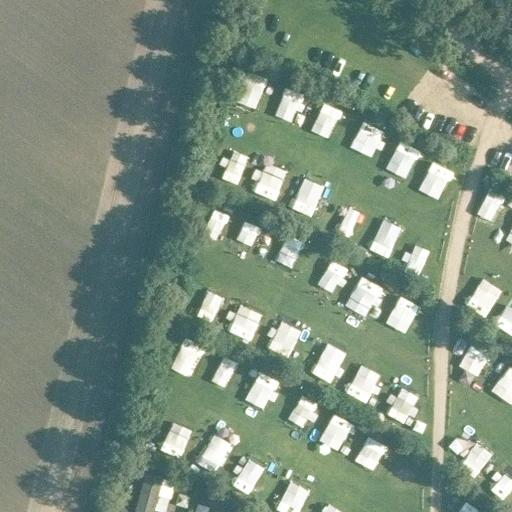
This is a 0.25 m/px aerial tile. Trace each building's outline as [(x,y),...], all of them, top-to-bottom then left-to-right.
[(253,77),(232,69),(219,100),(240,109),(253,77)] [(262,114),(277,118),(285,90),(269,86),(262,114)] [(295,134),(316,139),(323,109),(303,104),(295,134)] [(337,138),(353,149),(367,129),(350,118),(337,138)] [(376,157),(397,166),(405,147),(384,138),(376,157)] [(219,166),(237,170),(240,156),(223,152),(219,166)] [(429,192),(440,168),(420,158),(408,182),(429,192)] [(390,175),(394,167),(376,159),(372,168),(390,175)] [(256,166),(248,189),(268,196),(275,172),(256,166)] [(295,210),(305,190),(286,181),(277,200),(295,210)] [(329,202),(321,226),(344,234),(352,210),(329,202)] [(189,231),(203,238),(217,211),(203,204),(189,231)] [(498,221),(511,227),(511,212),(503,208),(498,221)] [(223,245),(243,253),(255,226),(235,217),(223,245)] [(369,220),(353,248),(369,257),(385,229),(369,220)] [(270,235),(257,268),(274,275),(287,242),(270,235)] [(404,243),(393,264),(407,272),(418,250),(404,243)] [(317,255),(295,286),(311,298),(334,267),(317,255)] [(329,308),(351,321),(371,286),(349,274),(329,308)] [(454,300),(474,318),(494,296),(474,278),(454,300)] [(186,304),(202,311),(209,294),(194,287),(186,304)] [(386,296),(371,322),(391,332),(405,306),(386,296)] [(228,302),(218,331),(236,337),(246,309),(228,302)] [(511,311),(505,306),(492,326),(505,336),(511,325),(511,311)] [(254,338),(277,348),(285,330),(262,320),(254,338)] [(157,367),(178,375),(191,341),(170,333),(157,367)] [(311,346),(298,373),(316,381),(329,354),(311,346)] [(222,381),(224,357),(202,354),(200,379),(222,381)] [(499,398),(511,376),(511,373),(492,362),(478,385),(499,398)] [(232,401),(252,410),(267,379),(247,370),(232,401)] [(346,372),(336,390),(353,399),(363,381),(346,372)] [(384,386),(370,415),(388,423),(402,395),(384,386)] [(286,393),(277,423),(294,428),(304,399),(286,393)] [(323,416),(309,447),(326,454),(339,423),(323,416)] [(360,463),(373,443),(356,432),(344,452),(360,463)] [(446,459),(463,469),(476,448),(460,438),(446,459)] [(206,456),(207,442),(195,441),(193,455),(206,456)] [(146,444),(144,449),(154,453),(156,448),(146,444)] [(374,476),(393,487),(406,466),(387,454),(374,476)] [(241,489),(244,468),(225,465),(221,486),(241,489)] [(475,487),(491,502),(510,483),(494,468),(475,487)] [(124,511),(154,511),(162,476),(133,470),(124,511)] [(268,511),(285,511),(292,500),(274,491),(264,509),(268,511)] [(462,511),(463,511),(446,502),(441,511),(462,511)]
